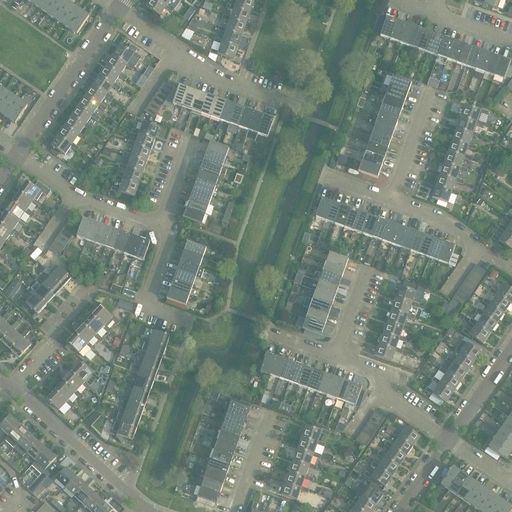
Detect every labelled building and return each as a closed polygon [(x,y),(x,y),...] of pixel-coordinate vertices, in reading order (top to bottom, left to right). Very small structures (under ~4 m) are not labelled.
[(32,0),(31,3),(38,8),(43,0),(32,0)] [(43,0),(38,8),(46,13),(54,0),(43,0)] [(63,0),(54,0),(46,13),(53,19),(65,1),(63,0)] [(150,0),(145,8),(155,14),(152,18),(155,20),(158,16),(159,17),(164,9),(171,13),(172,11),(155,0),(150,0)] [(155,0),(172,11),(173,10),(167,5),(170,0),(172,0),(178,3),(179,1),(177,0),(155,0)] [(227,4),(226,7),(248,15),(252,3),(243,0),(235,0),(234,6),(227,4)] [(497,9),(499,0),(475,0),(475,2),(494,8),(497,9)] [(65,1),(53,19),(60,24),(73,6),(65,1)] [(73,6),(60,24),(68,29),(80,11),(73,6)] [(223,15),(222,18),(244,26),(248,15),(226,7),(225,8),(232,10),(230,18),(223,15)] [(189,8),(186,13),(191,17),(194,12),(189,8)] [(80,11),(68,29),(76,34),(88,17),(80,11)] [(218,27),(217,30),(240,38),(244,26),(222,18),(221,19),(228,22),(226,29),(218,27)] [(386,18),(379,37),(389,40),(396,21),(386,18)] [(192,20),(189,26),(195,28),(197,22),(192,20)] [(396,21),(389,40),(398,44),(405,25),(396,21)] [(125,23),(120,29),(124,32),(129,26),(125,23)] [(405,25),(398,44),(408,47),(414,28),(405,25)] [(414,28),(408,47),(417,50),(424,31),(414,28)] [(183,36),(181,38),(188,42),(193,32),(186,30),(183,36)] [(214,39),(213,41),(236,49),(240,38),(217,30),(217,31),(224,33),(221,41),(214,39)] [(424,31),(417,50),(427,54),(433,35),(424,31)] [(433,35),(427,54),(436,57),(443,38),(433,35)] [(436,57),(434,62),(444,66),(446,61),(452,42),(443,38),(436,57)] [(213,41),(209,54),(216,57),(217,56),(232,61),(236,49),(213,41)] [(452,42),(446,61),(455,64),(462,45),(452,42)] [(120,45),(113,56),(133,69),(133,70),(141,57),(135,53),(137,49),(130,45),(127,50),(120,45)] [(462,45),(455,64),(465,67),(471,49),(462,45)] [(471,49),(465,67),(474,71),(481,52),(471,49)] [(481,52),(474,71),(483,74),(490,55),(481,52)] [(490,55),(483,74),(493,78),(499,59),(490,55)] [(113,56),(106,66),(126,79),(127,78),(121,73),(125,67),(132,71),(133,69),(113,56)] [(499,59),(493,78),(503,81),(504,77),(508,67),(510,62),(499,59)] [(383,60),(381,67),(388,70),(391,63),(383,60)] [(136,84),(142,88),(154,68),(149,65),(136,84)] [(106,66),(99,76),(119,89),(120,88),(114,83),(118,76),(125,81),(126,79),(106,66)] [(99,76),(92,86),(112,99),(113,98),(107,93),(111,86),(118,91),(119,89),(99,76)] [(391,78),(388,87),(407,94),(410,84),(391,78)] [(411,88),(420,91),(422,82),(413,80),(411,88)] [(161,87),(170,93),(174,88),(164,82),(161,87)] [(163,103),(162,105),(171,108),(172,104),(182,107),(188,89),(179,85),(177,90),(174,88),(170,93),(167,97),(163,103)] [(92,86),(85,96),(105,109),(106,108),(100,103),(104,97),(111,101),(112,99),(92,86)] [(170,93),(161,87),(157,91),(167,97),(170,93)] [(388,87),(385,96),(404,103),(407,94),(388,87)] [(188,89),(182,107),(191,111),(198,92),(188,89)] [(4,91),(0,96),(0,112),(11,96),(4,91)] [(153,97),(163,103),(167,97),(157,91),(153,97)] [(198,92),(191,111),(201,114),(207,96),(198,92)] [(468,92),(466,99),(473,101),(476,95),(468,92)] [(11,96),(0,112),(0,114),(6,119),(18,101),(11,96)] [(85,96),(78,106),(98,120),(99,118),(93,113),(97,107),(104,111),(105,109),(85,96)] [(207,96),(201,114),(210,118),(217,99),(207,96)] [(385,96),(381,106),(400,113),(404,103),(385,96)] [(163,103),(153,97),(150,102),(160,108),(162,105),(163,103)] [(217,99),(210,118),(220,121),(226,103),(217,99)] [(18,101),(6,119),(14,124),(26,107),(18,101)] [(147,106),(156,113),(160,108),(150,102),(147,106)] [(226,103),(220,121),(229,124),(235,106),(226,103)] [(465,105),(461,117),(484,125),(484,124),(477,122),(480,114),(487,116),(488,113),(465,105)] [(78,106),(71,116),(91,130),(92,128),(86,123),(90,117),(97,121),(98,120),(78,106)] [(156,113),(147,106),(143,111),(153,118),(156,113)] [(235,106),(229,124),(238,128),(245,109),(235,106)] [(381,106),(378,115),(397,122),(400,113),(381,106)] [(245,109),(238,128),(248,131),(254,113),(245,109)] [(254,113),(248,131),(245,138),(254,142),(257,134),(264,116),(254,113)] [(378,115),(375,125),(393,132),(397,122),(378,115)] [(71,116),(64,126),(84,140),(85,138),(79,134),(84,127),(90,131),(91,130),(71,116)] [(264,116),(257,134),(267,138),(273,120),(264,116)] [(461,117),(457,128),(480,137),(480,136),(473,133),(476,126),(482,128),(484,125),(461,117)] [(132,129),(131,132),(154,140),(158,128),(143,123),(139,132),(132,129)] [(375,125),(371,135),(390,141),(393,132),(375,125)] [(64,126),(57,136),(77,150),(78,148),(72,144),(77,137),(83,141),(84,140),(64,126)] [(457,128),(453,140),(475,148),(476,147),(469,144),(472,137),(478,140),(480,137),(457,128)] [(128,141),(127,143),(150,151),(154,140),(131,132),(130,134),(138,136),(135,144),(128,141)] [(371,135),(368,144),(387,151),(390,141),(371,135)] [(57,136),(50,146),(52,148),(58,152),(64,155),(69,147),(76,152),(77,150),(57,136)] [(453,140),(448,151),(471,160),(472,159),(465,156),(468,149),(474,151),(475,148),(453,140)] [(210,142),(207,152),(225,159),(229,149),(210,142)] [(124,153),(123,155),(146,163),(150,151),(127,143),(127,145),(134,148),(131,155),(124,153)] [(368,144),(365,153),(384,160),(387,151),(368,144)] [(52,148),(49,152),(55,156),(58,152),(52,148)] [(448,151),(444,163),(467,171),(467,170),(461,168),(463,160),(470,163),(471,160),(448,151)] [(207,152),(203,162),(222,168),(225,159),(207,152)] [(365,153),(361,163),(380,170),(384,160),(365,153)] [(120,164),(119,166),(142,174),(146,163),(123,155),(122,157),(130,159),(127,167),(120,164)] [(97,158),(94,163),(100,168),(103,162),(97,158)] [(203,162),(200,171),(219,178),(218,178),(223,180),(226,170),(222,168),(203,162)] [(377,179),(380,170),(361,163),(358,173),(377,179)] [(444,163),(440,175),(463,183),(463,182),(457,179),(459,172),(466,174),(467,171),(444,163)] [(493,164),(490,169),(494,172),(498,167),(493,164)] [(116,176),(115,178),(138,186),(142,174),(119,166),(118,168),(126,170),(123,178),(116,176)] [(200,171),(197,180),(215,187),(218,178),(219,178),(200,171)] [(237,173),(235,182),(241,184),(244,175),(237,173)] [(440,175),(436,186),(459,194),(459,193),(452,191),(455,183),(462,186),(463,183),(440,175)] [(134,198),(138,186),(115,178),(114,180),(122,182),(119,190),(112,187),(110,191),(118,193),(118,192),(134,198)] [(197,180),(193,190),(212,197),(215,187),(197,180)] [(26,181),(19,192),(33,201),(34,199),(37,201),(42,193),(47,197),(50,191),(37,182),(34,187),(26,181)] [(436,186),(432,198),(438,200),(436,205),(446,208),(447,204),(448,204),(451,195),(458,198),(459,194),(436,186)] [(193,190),(190,199),(208,206),(212,197),(193,190)] [(19,192),(12,202),(26,211),(27,210),(32,203),(38,207),(41,204),(37,201),(34,199),(33,201),(19,192)] [(190,199),(186,209),(205,215),(210,217),(213,208),(208,206),(190,199)] [(315,218),(324,222),(331,203),(321,200),(315,218)] [(12,202),(5,211),(19,221),(20,220),(25,213),(31,218),(34,214),(27,210),(26,211),(12,202)] [(331,203),(324,222),(334,225),(341,207),(331,203)] [(341,207),(334,225),(343,229),(350,210),(341,207)] [(201,225),(205,215),(186,209),(183,218),(201,225)] [(350,210),(343,229),(353,232),(359,213),(350,210)] [(5,211),(0,219),(0,222),(12,231),(13,230),(18,223),(25,228),(27,224),(20,220),(19,221),(5,211)] [(225,212),(222,221),(227,223),(228,223),(231,214),(225,212)] [(359,213),(353,232),(362,235),(369,216),(359,213)] [(369,216),(362,235),(372,239),(378,220),(369,216)] [(499,227),(511,235),(511,221),(506,217),(505,219),(511,223),(506,229),(500,225),(499,227)] [(83,219),(78,233),(76,237),(86,241),(92,222),(83,219)] [(378,220),(372,239),(381,242),(388,223),(378,220)] [(0,222),(0,237),(5,241),(6,240),(11,233),(17,238),(20,234),(13,230),(12,231),(0,222)] [(92,222),(86,241),(95,244),(102,226),(92,222)] [(388,223),(381,242),(391,246),(398,227),(388,223)] [(66,224),(63,229),(73,236),(76,231),(66,224)] [(102,226),(95,244),(105,247),(111,229),(102,226)] [(398,227),(391,246),(401,249),(407,230),(398,227)] [(511,251),(511,249),(511,235),(499,227),(498,229),(504,233),(499,240),(493,235),(491,239),(497,243),(498,241),(511,251)] [(63,229),(59,234),(70,241),(73,236),(63,229)] [(111,229),(105,247),(114,251),(121,233),(111,229)] [(407,230),(401,249),(410,252),(417,233),(407,230)] [(121,233),(114,251),(123,254),(130,236),(121,233)] [(417,233),(410,252),(419,255),(426,237),(417,233)] [(59,234),(56,239),(66,245),(70,241),(59,234)] [(130,236),(123,254),(133,258),(140,239),(130,236)] [(0,237),(0,248),(4,243),(10,248),(13,244),(6,240),(5,241),(0,237)] [(426,237),(419,255),(429,259),(435,240),(426,237)] [(56,239),(53,243),(63,251),(66,245),(56,239)] [(140,239),(133,258),(143,261),(140,268),(144,270),(148,259),(151,250),(147,249),(149,243),(140,239)] [(435,240),(429,259),(438,262),(445,243),(435,240)] [(187,242),(184,252),(202,258),(205,249),(187,242)] [(53,243),(49,249),(59,256),(63,251),(53,243)] [(445,243),(438,262),(448,266),(448,265),(454,268),(458,256),(452,254),(454,247),(445,243)] [(24,248),(21,252),(26,256),(29,252),(24,248)] [(37,248),(29,257),(34,261),(42,252),(37,248)] [(184,252),(181,261),(199,268),(202,258),(184,252)] [(329,253),(325,263),(344,270),(348,260),(329,253)] [(181,261),(177,271),(195,277),(200,279),(203,270),(199,268),(181,261)] [(377,262),(375,268),(380,271),(383,264),(377,262)] [(322,273),(350,283),(350,282),(341,279),(344,270),(325,263),(322,273)] [(45,274),(49,278),(50,276),(62,288),(71,279),(75,275),(68,267),(64,272),(59,267),(58,268),(55,265),(49,272),(46,269),(43,272),(45,274)] [(473,270),(482,277),(485,272),(476,265),(473,270)] [(400,275),(403,270),(396,267),(394,272),(400,275)] [(89,269),(86,276),(94,279),(96,271),(89,269)] [(482,277),(473,270),(469,275),(479,281),(482,277)] [(177,271),(174,280),(192,287),(195,277),(177,271)] [(322,273),(319,282),(337,289),(339,284),(348,287),(350,283),(322,273)] [(37,278),(34,281),(36,282),(41,287),(42,285),(54,297),(62,288),(50,276),(49,278),(45,274),(39,280),(37,278)] [(297,274),(294,283),(300,285),(303,276),(297,274)] [(479,281),(469,275),(466,280),(476,286),(479,281)] [(174,280),(171,290),(189,296),(192,287),(174,280)] [(466,280),(463,284),(473,291),(476,286),(466,280)] [(29,287),(26,290),(32,296),(34,294),(46,306),(54,297),(42,285),(41,287),(36,282),(30,288),(29,287)] [(319,282),(315,292),(334,298),(337,289),(319,282)] [(400,287),(395,299),(418,307),(419,305),(424,291),(417,289),(418,288),(404,283),(402,288),(400,287)] [(112,284),(110,291),(121,295),(122,294),(124,288),(112,284)] [(459,290),(469,296),(473,291),(463,284),(459,290)] [(490,291),(509,305),(511,300),(511,291),(503,285),(497,293),(491,289),(490,291)] [(9,286),(4,293),(11,298),(16,291),(9,286)] [(293,286),(290,292),(297,295),(299,288),(293,286)] [(124,288),(122,294),(135,299),(137,292),(124,287),(124,288)] [(185,306),(189,296),(171,290),(167,299),(185,306)] [(456,294),(466,301),(469,296),(459,290),(456,294)] [(483,301),(502,315),(509,305),(490,291),(489,293),(495,297),(490,303),(485,299),(483,301)] [(315,292),(312,301),(331,308),(334,298),(315,292)] [(37,315),(39,312),(46,306),(34,294),(32,296),(27,302),(20,296),(18,299),(24,305),(25,303),(37,315)] [(466,301),(456,294),(452,300),(461,306),(462,307),(466,301)] [(288,299),(287,302),(293,304),(294,304),(296,298),(289,296),(288,299)] [(395,299),(391,310),(414,318),(415,317),(408,314),(410,307),(418,309),(418,307),(395,299)] [(117,307),(129,311),(131,311),(132,307),(130,307),(131,305),(119,301),(117,307)] [(312,301),(309,310),(328,317),(331,308),(312,301)] [(476,311),(496,325),(502,315),(483,301),(482,302),(488,306),(484,313),(478,309),(476,311)] [(104,327),(105,325),(111,319),(117,325),(120,322),(113,316),(112,317),(100,306),(92,315),(104,327)] [(448,306),(444,312),(453,318),(457,312),(448,306)] [(309,310),(305,320),(324,326),(328,317),(309,310)] [(391,310),(387,322),(410,330),(411,328),(404,326),(407,318),(414,321),(414,318),(391,310)] [(469,321),(489,334),(496,325),(476,311),(475,312),(481,316),(477,323),(470,319),(469,321)] [(3,321),(0,324),(0,340),(1,341),(12,329),(11,328),(5,323),(11,316),(8,314),(2,320),(3,321)] [(96,336),(97,334),(103,328),(109,334),(112,331),(105,325),(104,327),(92,315),(83,324),(96,336)] [(321,336),(324,326),(305,320),(302,329),(321,336)] [(482,345),(489,334),(469,321),(468,322),(474,326),(470,333),(464,329),(461,332),(468,337),(468,336),(482,345)] [(12,329),(1,341),(10,350),(21,337),(20,336),(14,331),(19,324),(17,322),(11,328),(12,329)] [(387,322),(383,333),(406,341),(407,340),(400,337),(402,330),(409,332),(410,330),(387,322)] [(87,345),(88,343),(94,337),(100,343),(103,340),(97,334),(96,336),(83,324),(75,333),(87,345)] [(21,337),(10,350),(19,358),(30,346),(23,339),(29,333),(26,330),(20,336),(21,337)] [(141,342),(144,343),(149,345),(150,343),(166,348),(170,337),(154,331),(150,341),(143,338),(141,342)] [(78,354),(79,353),(81,356),(84,356),(86,354),(90,350),(92,352),(95,349),(88,343),(87,345),(75,333),(66,342),(68,344),(72,348),(78,354)] [(383,333),(379,344),(402,352),(403,351),(396,349),(398,341),(405,344),(406,341),(383,333)] [(112,345),(118,347),(120,340),(114,339),(112,345)] [(462,341),(454,352),(458,355),(459,354),(472,363),(479,353),(478,352),(466,344),(462,341)] [(137,353),(145,356),(146,354),(162,360),(166,348),(150,343),(149,345),(144,343),(141,350),(139,349),(137,353)] [(401,355),(402,352),(379,344),(375,356),(391,362),(394,352),(401,355)] [(133,365),(141,367),(141,365),(157,371),(162,360),(146,354),(145,356),(142,363),(135,361),(133,365)] [(260,372),(269,375),(276,357),(267,354),(260,372)] [(446,360),(466,373),(472,363),(459,354),(458,355),(453,362),(447,358),(446,360)] [(276,357),(269,375),(279,379),(286,360),(276,357)] [(286,360),(279,379),(289,382),(295,364),(286,360)] [(439,370),(459,383),(466,373),(446,360),(445,361),(451,365),(446,372),(440,368),(439,370)] [(80,363),(71,372),(83,384),(85,382),(90,386),(95,381),(97,382),(99,379),(105,384),(108,376),(95,371),(92,374),(80,363)] [(295,364),(289,382),(298,385),(305,367),(295,364)] [(129,376),(137,379),(137,377),(153,383),(157,371),(141,365),(141,367),(138,375),(131,372),(129,376)] [(305,367),(298,385),(308,389),(314,371),(305,367)] [(432,380),(452,393),(459,383),(439,370),(438,371),(444,375),(440,382),(433,378),(432,380)] [(314,371),(308,389),(317,392),(324,374),(314,371)] [(75,393),(77,391),(82,385),(88,391),(91,388),(90,386),(85,382),(83,384),(71,372),(63,381),(75,393)] [(324,374),(317,392),(327,396),(333,377),(324,374)] [(125,388),(133,390),(134,389),(149,394),(153,383),(137,377),(137,379),(134,386),(127,384),(125,388)] [(333,377),(327,396),(336,399),(342,381),(333,377)] [(445,404),(452,393),(432,380),(431,381),(437,386),(433,392),(426,388),(424,391),(430,396),(431,394),(445,404)] [(67,402),(68,400),(74,394),(80,400),(83,397),(77,391),(75,393),(63,381),(55,390),(67,402)] [(342,381),(336,399),(345,402),(352,384),(342,381)] [(352,384),(345,402),(355,406),(355,405),(361,387),(352,384)] [(361,387),(355,405),(360,406),(367,397),(364,395),(367,390),(361,387)] [(121,399),(123,400),(128,402),(129,400),(145,406),(149,394),(134,389),(133,390),(130,398),(122,395),(121,399)] [(46,399),(44,402),(48,406),(56,413),(58,410),(59,411),(65,403),(72,409),(74,406),(68,400),(67,402),(55,390),(46,399)] [(216,402),(219,394),(210,391),(208,399),(216,402)] [(117,411),(119,412),(124,414),(125,412),(141,417),(145,406),(129,400),(128,402),(123,400),(120,408),(118,407),(117,411)] [(271,401),(269,407),(278,411),(280,404),(271,401)] [(231,403),(228,412),(246,419),(250,409),(231,403)] [(371,417),(381,423),(385,418),(375,411),(371,417)] [(113,422),(114,423),(120,425),(121,423),(137,429),(141,417),(125,412),(124,414),(119,412),(116,419),(114,418),(113,422)] [(228,412),(224,422),(243,429),(246,419),(228,412)] [(0,425),(0,427),(8,435),(19,424),(10,415),(0,425)] [(381,423),(371,417),(368,421),(378,428),(381,423)] [(503,426),(511,431),(511,420),(508,418),(503,426)] [(89,419),(84,424),(88,427),(93,423),(89,419)] [(375,432),(378,428),(368,421),(365,426),(375,432)] [(224,422),(221,431),(240,438),(243,429),(224,422)] [(110,430),(108,434),(116,437),(122,443),(126,439),(132,441),(137,429),(121,423),(120,425),(114,423),(112,431),(110,430)] [(338,423),(335,431),(342,433),(347,426),(338,423)] [(4,440),(13,448),(28,432),(19,424),(8,435),(4,440)] [(305,425),(301,437),(324,445),(324,443),(317,441),(320,433),(327,436),(329,432),(321,429),(321,431),(305,425)] [(392,433),(412,447),(419,437),(406,427),(401,434),(389,425),(386,429),(392,433)] [(375,432),(365,426),(362,431),(371,437),(375,432)] [(498,433),(511,442),(511,431),(503,426),(498,433)] [(216,429),(213,439),(218,441),(236,447),(240,438),(221,431),(216,429)] [(103,431),(99,436),(103,440),(107,436),(103,431)] [(371,437),(362,431),(358,435),(368,442),(371,437)] [(28,432),(13,448),(23,457),(27,452),(37,441),(28,432)] [(385,443),(405,457),(412,447),(392,433),(391,434),(398,438),(393,446),(386,441),(385,443)] [(493,440),(511,453),(511,450),(511,442),(498,433),(493,440)] [(368,442),(358,435),(355,440),(365,447),(368,442)] [(301,437),(297,449),(320,457),(320,455),(313,452),(316,445),(323,448),(324,445),(301,437)] [(213,439),(209,448),(214,450),(233,457),(236,447),(218,441),(213,439)] [(505,460),(511,453),(493,440),(488,448),(505,460)] [(37,441),(27,452),(36,461),(46,449),(37,441)] [(378,453),(398,467),(405,457),(385,443),(384,445),(391,449),(386,455),(380,451),(378,453)] [(36,461),(32,465),(41,474),(45,469),(55,458),(46,449),(36,461)] [(297,449),(293,460),(316,468),(317,467),(309,464),(312,456),(319,459),(320,457),(297,449)] [(214,450),(211,460),(229,466),(233,457),(214,450)] [(371,463),(391,477),(398,467),(378,453),(377,454),(384,459),(379,466),(373,461),(371,463)] [(189,454),(187,461),(195,464),(197,457),(189,454)] [(6,462),(12,468),(16,464),(10,458),(6,462)] [(211,460),(207,469),(226,476),(229,466),(211,460)] [(293,460),(289,472),(312,480),(312,478),(305,475),(308,468),(315,471),(316,468),(293,460)] [(384,487),(391,477),(371,463),(370,465),(377,469),(372,476),(366,471),(363,475),(370,479),(371,478),(384,487)] [(12,468),(19,473),(22,470),(16,464),(12,468)] [(440,485),(448,490),(460,472),(453,467),(440,485)] [(55,479),(65,488),(76,477),(66,468),(55,479)] [(207,469),(204,478),(223,485),(226,476),(207,469)] [(36,480),(27,490),(32,494),(41,485),(48,477),(50,475),(45,470),(41,474),(36,480)] [(289,472),(285,483),(308,491),(308,489),(301,487),(304,479),(311,482),(312,480),(289,472)] [(460,472),(448,490),(455,495),(468,478),(460,472)] [(76,477),(65,488),(74,496),(84,485),(76,477)] [(204,478),(201,488),(219,494),(223,485),(204,478)] [(468,478),(455,495),(463,500),(475,483),(468,478)] [(296,500),(299,491),(319,498),(320,496),(308,492),(308,491),(285,483),(281,495),(296,500)] [(364,483),(356,494),(375,506),(382,496),(380,495),(368,487),(364,483)] [(370,483),(368,487),(380,495),(382,492),(370,483)] [(475,483),(463,500),(470,506),(483,488),(475,483)] [(41,485),(32,494),(37,498),(45,489),(41,485)] [(84,485),(74,496),(83,505),(94,493),(84,485)] [(201,488),(197,497),(216,504),(219,494),(201,488)] [(483,488),(470,506),(478,511),(490,493),(483,488)] [(325,490),(323,497),(329,499),(332,492),(325,490)] [(348,502),(361,511),(371,511),(375,506),(356,494),(355,492),(353,494),(360,499),(356,505),(349,501),(348,502)] [(94,493),(83,505),(90,511),(93,511),(103,502),(94,493)] [(490,493),(478,511),(479,511),(487,511),(497,498),(490,493)] [(50,502),(60,511),(63,508),(57,502),(58,502),(54,498),(50,502)] [(497,498),(487,511),(498,511),(505,503),(497,498)] [(103,502),(93,511),(110,511),(112,510),(103,502)] [(251,511),(264,511),(266,507),(264,506),(262,511),(257,511),(254,511),(257,504),(253,502),(250,510),(252,510),(251,511)] [(341,511),(361,511),(348,502),(346,504),(353,509),(350,511),(344,511),(342,511),(341,511)] [(37,511),(54,511),(55,511),(45,503),(37,511)] [(511,508),(505,503),(498,511),(509,511),(511,509),(511,508)]
